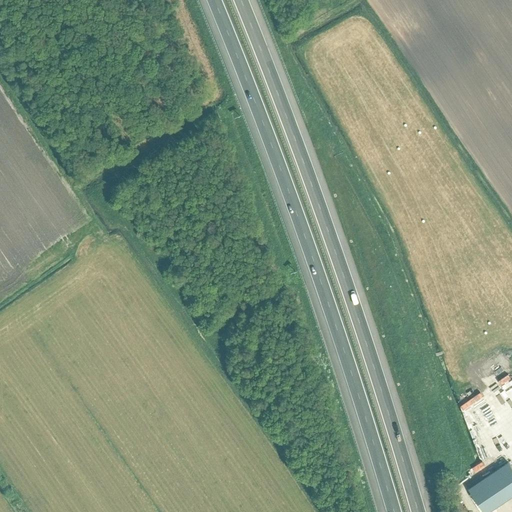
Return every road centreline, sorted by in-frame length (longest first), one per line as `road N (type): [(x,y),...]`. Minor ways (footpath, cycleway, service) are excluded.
road 1 (motorway): [(213,0),(320,279),(393,511)]
road 2 (motorway): [(417,511),(351,276),(245,0)]
